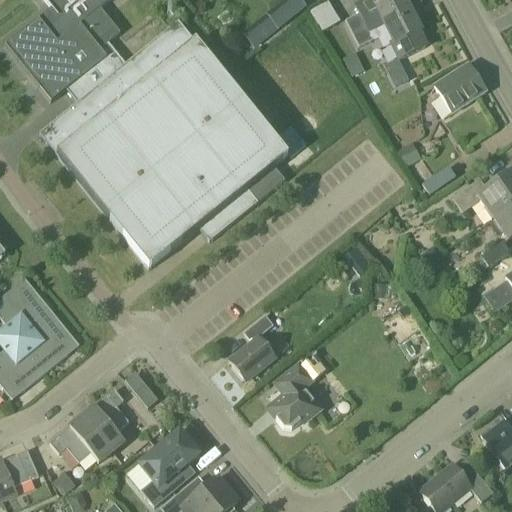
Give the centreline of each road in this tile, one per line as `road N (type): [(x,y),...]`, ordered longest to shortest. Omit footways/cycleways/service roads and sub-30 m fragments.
road 1 (residential): [(292,511),(157,341),(136,337)]
road 2 (residential): [(331,511),(511,366)]
road 3 (residential): [(136,337),(0,162)]
road 4 (residential): [(0,435),(31,422),(136,337)]
